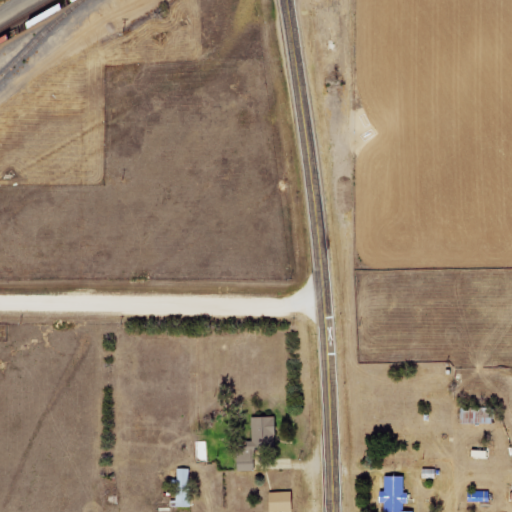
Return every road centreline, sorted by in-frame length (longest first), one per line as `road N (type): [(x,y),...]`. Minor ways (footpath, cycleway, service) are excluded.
road 1 (secondary): [(331,511),(321,253),(285,0)]
road 2 (residential): [(325,302),(0,303)]
